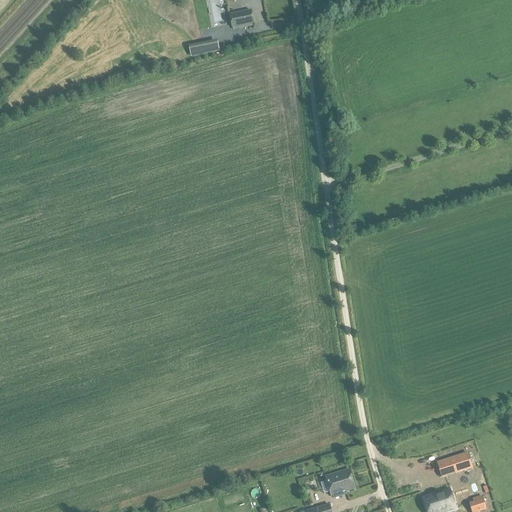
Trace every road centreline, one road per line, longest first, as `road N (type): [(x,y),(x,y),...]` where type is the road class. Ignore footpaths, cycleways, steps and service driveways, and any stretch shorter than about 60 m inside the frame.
road 1 (unclassified): [(296,0),(364,425),(388,511)]
road 2 (unknown): [(326,188),(511,130)]
